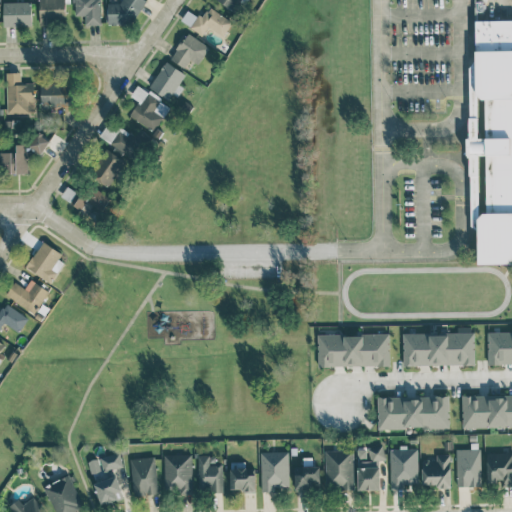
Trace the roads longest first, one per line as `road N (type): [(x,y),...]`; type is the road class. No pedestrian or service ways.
road 1 (residential): [(172,0),(0,252)]
road 2 (residential): [(511,377),(378,379),(336,400)]
road 3 (residential): [(0,57),(134,55)]
